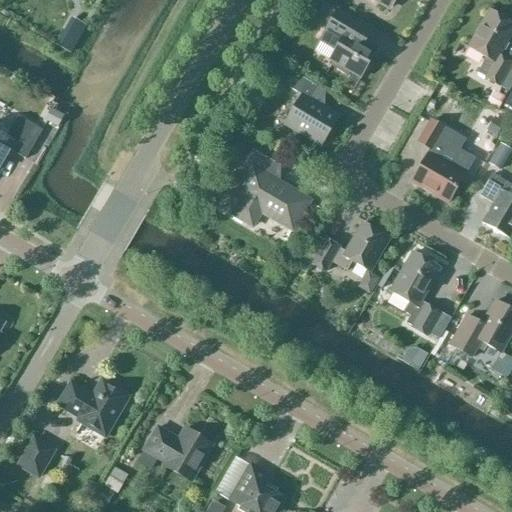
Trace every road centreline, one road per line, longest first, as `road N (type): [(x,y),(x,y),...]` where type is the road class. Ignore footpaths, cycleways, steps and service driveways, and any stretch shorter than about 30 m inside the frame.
road 1 (residential): [(466,511),(79,283)]
road 2 (residential): [(511,263),(343,156),(436,0)]
road 3 (unclassified): [(79,283),(238,0)]
